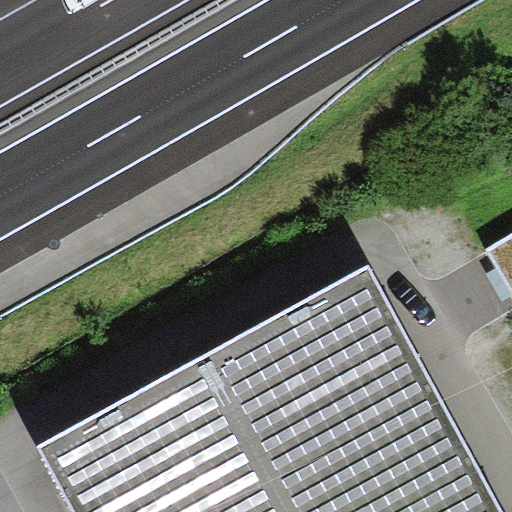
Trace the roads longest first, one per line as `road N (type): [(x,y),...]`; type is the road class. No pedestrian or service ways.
road 1 (motorway): [(0,196),(342,0)]
road 2 (motorway): [(110,0),(0,63)]
